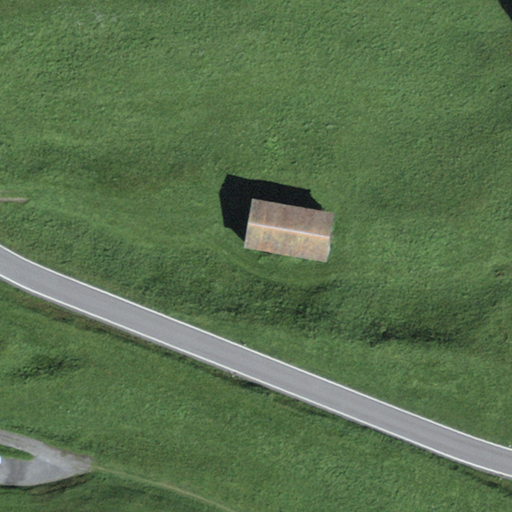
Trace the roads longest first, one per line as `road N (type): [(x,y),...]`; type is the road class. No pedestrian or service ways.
road 1 (tertiary): [(511,456),(423,431),(0,260)]
road 2 (track): [(0,435),(177,480),(250,511)]
